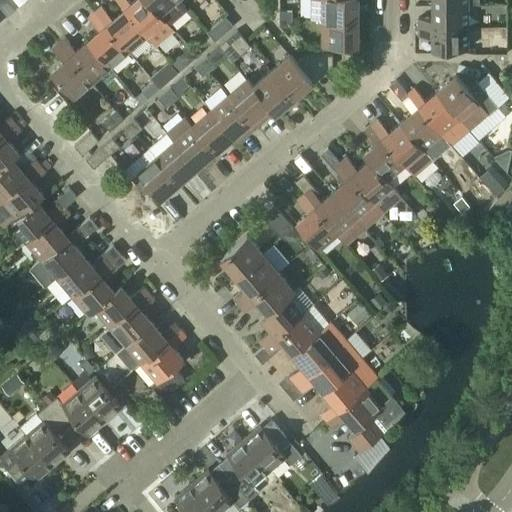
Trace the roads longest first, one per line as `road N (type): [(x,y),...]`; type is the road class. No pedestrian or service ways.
road 1 (residential): [(156,257),(371,82),(383,60),(383,0)]
road 2 (residential): [(156,257),(0,72)]
road 3 (residential): [(141,511),(116,480),(250,372)]
road 4 (residential): [(250,372),(156,257)]
